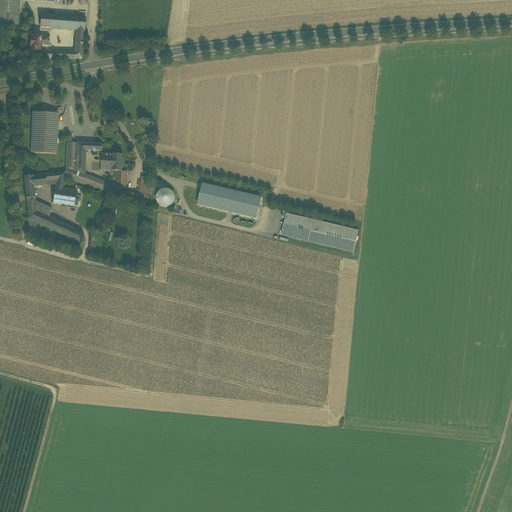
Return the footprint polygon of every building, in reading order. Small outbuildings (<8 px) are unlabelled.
[(0,0),(0,24),(18,26),(18,0),(0,0)] [(76,30),(75,41),(84,42),(85,18),(41,15),(40,28),(76,30)] [(40,51),(40,46),(41,36),(31,35),(31,39),(30,47),(30,51),(37,52),(37,51),(40,52),(40,51)] [(49,37),(41,36),(40,46),(49,47),(49,37)] [(82,57),(83,45),(75,45),(75,52),(40,51),(40,52),(40,58),(80,59),(82,58),(82,57)] [(31,153),(56,154),(58,114),(33,113),(31,153)] [(85,174),(86,151),(86,144),(66,143),(65,172),(85,174)] [(101,170),(112,171),(113,155),(102,154),(101,170)] [(118,171),(122,171),(123,155),(113,155),(112,171),(118,171)] [(62,173),(33,176),(34,187),(47,186),(46,180),(56,179),(55,185),(55,188),(64,189),(65,179),(65,177),(65,172),(62,173)] [(65,177),(118,196),(121,187),(117,186),(85,174),(65,172),(65,177)] [(24,177),(26,196),(35,196),(34,187),(33,176),(24,177)] [(128,199),(148,204),(149,197),(152,179),(143,178),(141,195),(129,193),(128,199)] [(198,205),(256,219),(261,200),(261,198),(203,184),(198,205)] [(52,203),(77,207),(78,202),(79,202),(80,196),(76,195),(76,191),(64,189),(55,188),(52,203)] [(166,207),(168,207),(171,206),(172,204),(174,203),(175,200),(175,198),(175,196),(174,193),(172,192),(170,190),(168,189),(166,189),(164,189),(161,190),(159,191),(158,193),(157,195),(156,197),(156,199),(157,202),(158,204),(160,205),(162,207),(164,207),(166,207)] [(80,232),(48,217),(36,212),(35,202),(35,199),(26,200),(28,220),(58,234),(79,243),(80,232)] [(52,209),(35,202),(36,212),(48,217),(52,209)] [(358,231),(316,221),(286,214),(281,235),(311,242),(353,252),(358,231)] [(29,225),(56,238),(58,234),(28,220),(28,225),(29,225)]
